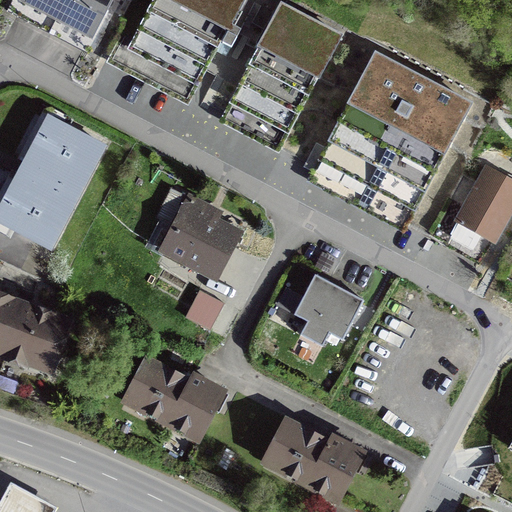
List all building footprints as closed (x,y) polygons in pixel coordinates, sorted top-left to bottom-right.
[(24,0),(22,4),(55,21),(66,0),(24,0)] [(116,8),(119,0),(66,0),(55,21),(88,39),(107,4),(116,8)] [(240,0),(155,0),(135,39),(125,34),(111,60),(187,100),(240,0)] [(277,148),(338,35),(283,6),(224,120),(277,148)] [(469,104),(376,55),(312,177),(404,226),(469,104)] [(22,175),(0,216),(0,222),(50,249),(104,147),(51,119),(27,165),(32,167),(26,178),(22,175)] [(452,235),(470,249),(474,248),(482,233),(493,239),(511,205),(511,184),(487,170),(452,235)] [(219,214),(191,199),(164,249),(215,276),(237,234),(215,222),(219,214)] [(300,335),(322,347),(329,334),(342,341),(363,301),(315,275),(294,315),(307,322),(300,335)] [(224,304),(199,290),(185,317),(210,330),(224,304)] [(0,352),(10,356),(12,351),(23,355),(21,361),(46,370),(65,321),(0,296),(0,352)] [(223,392),(193,376),(189,383),(147,360),(128,395),(147,405),(144,410),(175,427),(176,424),(190,431),(196,421),(205,426),(223,392)] [(333,437),(329,444),(286,421),(267,457),(285,466),(283,471),(314,488),(315,485),(329,493),(335,482),(344,487),(362,453),(333,437)] [(56,511),(59,508),(10,482),(0,500),(0,511),(56,511)]
